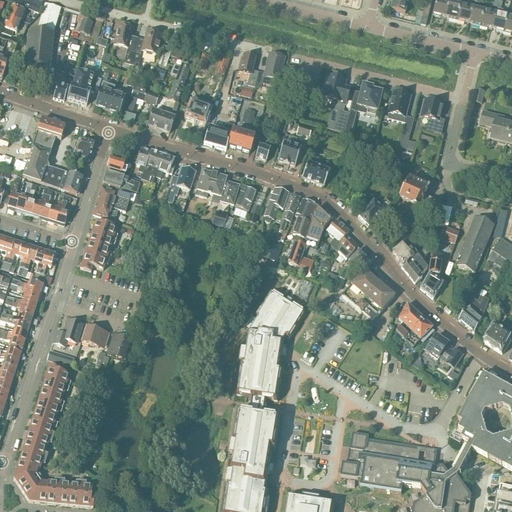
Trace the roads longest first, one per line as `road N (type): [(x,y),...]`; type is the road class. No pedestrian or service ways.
road 1 (unclassified): [(511,373),(454,334),(309,193),(109,130)]
road 2 (residential): [(1,462),(74,242)]
road 3 (residential): [(463,100),(307,61),(300,89)]
road 4 (residential): [(511,181),(451,162),(463,100)]
